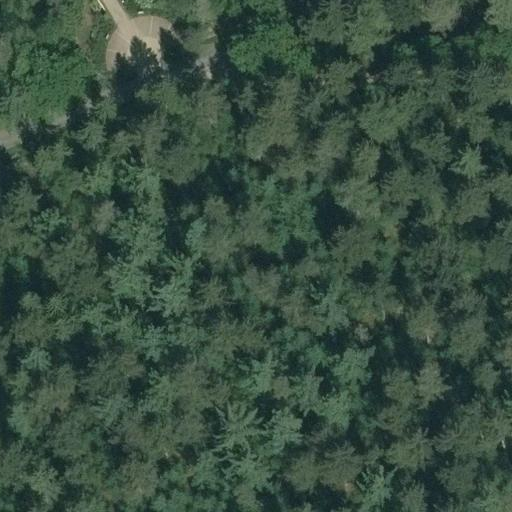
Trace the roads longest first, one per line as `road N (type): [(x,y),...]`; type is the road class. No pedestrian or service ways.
road 1 (unclassified): [(0,142),(356,0)]
road 2 (track): [(511,69),(361,76),(183,68)]
